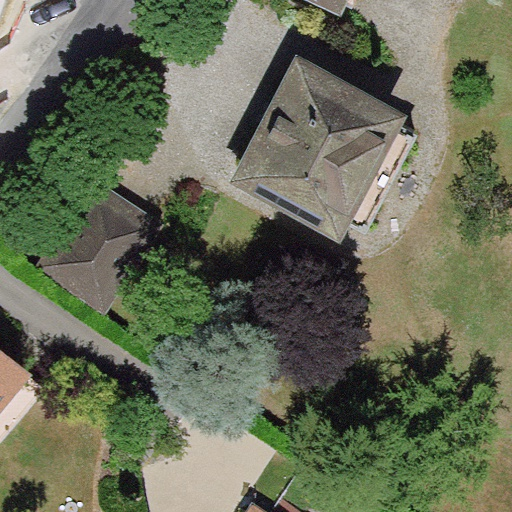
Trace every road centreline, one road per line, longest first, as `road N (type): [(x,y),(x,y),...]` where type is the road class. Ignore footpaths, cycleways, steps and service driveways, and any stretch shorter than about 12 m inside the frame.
road 1 (unknown): [(0,280),(256,449)]
road 2 (residential): [(127,0),(0,174)]
